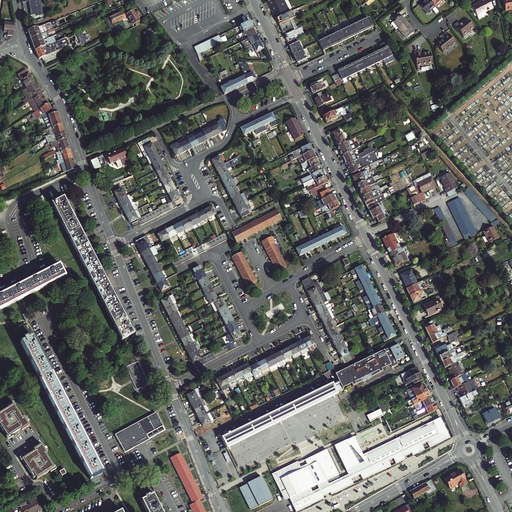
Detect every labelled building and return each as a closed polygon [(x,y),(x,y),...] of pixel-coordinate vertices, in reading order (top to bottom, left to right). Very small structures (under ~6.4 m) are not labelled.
[(43,13),(41,0),(29,0),(32,15),(43,13)] [(272,0),(268,2),(276,19),(286,14),(278,0),(272,0)] [(429,0),(423,0),(424,1),(418,5),(426,14),(435,7),(429,0)] [(489,0),(484,0),(472,6),(478,17),(494,9),(489,0)] [(296,9),(292,11),(286,14),(276,19),(279,25),(288,20),(287,18),(298,12),(296,9)] [(139,21),(133,10),(127,13),(133,25),(135,24),(135,23),(139,21)] [(112,24),(126,17),(123,11),(109,17),(112,24)] [(396,30),(398,28),(406,22),(400,15),(399,16),(397,13),(392,18),(394,20),(393,21),(393,22),(391,24),(396,30)] [(373,27),(368,18),(360,22),(364,31),(373,27)] [(286,35),(294,31),(295,31),(289,20),(288,20),(279,25),(283,33),(285,33),(286,35)] [(464,38),(475,29),(467,20),(460,25),(458,23),(454,26),(464,38)] [(14,35),(15,35),(15,22),(5,21),(5,28),(9,28),(9,32),(9,35),(14,35)] [(240,26),(243,33),(253,28),(249,21),(240,26)] [(356,35),(364,31),(360,22),(352,26),(356,35)] [(398,28),(406,38),(414,32),(406,22),(398,28)] [(40,26),(28,31),(28,32),(31,39),(38,36),(36,31),(41,29),(40,26)] [(356,35),(352,26),(344,30),(348,39),(356,35)] [(243,33),(245,37),(247,36),(248,39),(256,35),(253,28),(243,33)] [(339,43),(348,39),(344,30),(335,34),(339,43)] [(88,31),(77,36),(81,44),(92,39),(88,31)] [(287,37),(286,38),(288,43),(298,38),(294,31),(286,35),(287,37)] [(47,39),(44,33),(38,36),(31,39),(33,45),(47,40),(47,39)] [(447,33),(441,37),(443,40),(437,45),(444,54),(456,44),(447,33)] [(339,43),(335,34),(327,38),(331,47),(339,43)] [(242,42),(244,48),(250,46),(259,41),(256,35),(248,39),(242,42)] [(201,54),(223,43),(219,36),(195,48),(198,55),(201,54)] [(319,43),(322,51),(331,47),(327,38),(326,36),(317,40),(319,43)] [(42,61),(53,56),(52,53),(66,47),(63,39),(57,41),(50,44),(51,48),(43,51),(41,48),(35,50),(39,59),(41,58),(42,61)] [(35,49),(35,50),(41,48),(50,44),(57,41),(56,40),(52,41),(52,40),(48,42),(47,40),(33,45),(35,49)] [(250,46),(253,52),(256,51),(257,53),(263,49),(259,41),(250,46)] [(290,46),(294,55),(302,51),(298,42),(290,46)] [(394,61),(387,48),(379,52),(383,61),(385,65),(394,61)] [(306,59),(302,51),(294,55),(297,63),(306,59)] [(383,61),(379,52),(371,55),(375,64),(383,61)] [(420,52),(412,53),(415,68),(431,65),(429,53),(421,55),(420,52)] [(366,68),(375,64),(371,55),(362,59),(366,68)] [(366,68),(362,59),(354,63),(358,72),(366,68)] [(358,72),(354,63),(346,67),(350,76),(352,80),(356,79),(353,75),(358,72)] [(346,67),(337,71),(338,73),(342,80),(350,76),(346,67)] [(18,75),(27,89),(35,83),(26,69),(18,75)] [(249,71),(244,73),(245,76),(248,83),(255,79),(256,79),(253,72),(250,74),(249,71)] [(338,73),(331,77),(335,83),(341,81),(342,80),(338,73)] [(240,87),(248,83),(245,76),(237,80),(240,87)] [(311,87),(309,88),(312,94),(326,88),(321,79),(309,84),(311,87)] [(232,90),(240,87),(237,80),(229,84),(232,90)] [(23,100),(26,104),(30,101),(42,93),(35,83),(27,89),(23,91),(27,98),(23,100)] [(224,94),(232,90),(229,84),(221,88),(224,94)] [(322,95),(321,92),(318,94),(319,97),(315,99),(318,105),(322,104),(325,102),(331,100),(327,93),(322,95)] [(42,93),(30,101),(37,111),(48,103),(42,93)] [(44,114),(52,109),(48,103),(37,111),(34,113),(37,119),(40,117),(41,116),(44,114)] [(52,109),(44,114),(47,122),(60,118),(57,111),(55,107),(52,109)] [(335,115),(345,111),(344,107),(323,117),(326,123),(331,121),(331,122),(332,122),(336,121),(336,119),(335,115)] [(276,121),(272,114),(264,118),(267,125),(276,121)] [(46,131),(49,129),(52,127),(62,124),(60,118),(47,122),(48,125),(44,128),(46,131)] [(260,128),(267,125),(264,118),(256,121),(260,128)] [(291,131),(301,126),(298,120),(296,121),(295,118),(286,122),(289,128),(291,131)] [(221,120),(217,122),(218,125),(211,129),(214,136),(226,130),(221,120)] [(252,132),(260,128),(256,121),(248,125),(252,132)] [(52,136),(55,135),(55,134),(64,131),(62,124),(52,127),(49,129),(51,133),(52,136)] [(244,136),(252,132),(248,125),(241,129),(244,136)] [(301,126),(291,131),(295,140),(304,136),(303,134),(304,133),(301,126)] [(209,127),(202,130),(203,133),(207,140),(214,136),(211,129),(209,127)] [(340,134),(338,129),(330,133),(337,146),(345,142),(343,138),(344,137),(342,133),(340,134)] [(54,141),(57,140),(57,141),(66,138),(64,131),(55,134),(55,135),(52,136),(54,141)] [(199,144),(207,140),(203,133),(196,137),(199,144)] [(192,148),(199,144),(196,137),(188,141),(192,148)] [(53,154),(56,153),(56,152),(69,148),(66,138),(57,141),(57,140),(54,141),(49,143),(49,144),(53,154)] [(145,157),(148,155),(156,151),(149,138),(138,144),(145,157)] [(345,142),(337,146),(341,156),(352,151),(359,148),(356,142),(354,143),(351,139),(349,140),(345,142)] [(184,152),(192,148),(188,141),(180,145),(184,152)] [(176,156),(184,152),(180,145),(173,149),(172,149),(176,156)] [(290,157),(291,161),(297,158),(312,151),(310,145),(293,153),(294,155),(290,157)] [(346,165),(374,152),(372,147),(354,156),(352,151),(341,156),(346,165)] [(61,162),(73,158),(69,148),(56,152),(56,153),(59,160),(56,161),(58,164),(61,163),(61,162)] [(106,156),(110,165),(115,163),(117,168),(129,163),(122,149),(106,156)] [(152,163),(159,159),(156,151),(148,155),(152,163)] [(298,162),(302,160),(304,163),(316,158),(312,151),(297,158),(298,162)] [(374,163),(378,161),(374,152),(346,165),(350,174),(367,166),(374,163)] [(224,165),(220,157),(213,161),(216,169),(224,165)] [(56,165),(60,174),(67,171),(76,168),(73,158),(61,162),(61,163),(58,164),(56,165)] [(92,159),(94,169),(101,167),(99,158),(92,159)] [(308,170),(319,164),(316,158),(304,163),(301,165),(303,169),(306,167),(307,170),(308,170)] [(156,170),(163,167),(159,159),(152,163),(156,170)] [(319,164),(308,170),(311,175),(322,170),(319,164)] [(228,172),(224,165),(216,169),(220,176),(228,172)] [(168,175),(163,167),(156,170),(160,178),(168,175)] [(314,179),(315,182),(316,182),(325,177),(322,170),(311,175),(301,180),(303,185),(314,179)] [(361,173),(352,177),(356,186),(364,182),(368,180),(366,175),(367,174),(366,171),(362,173),(363,176),(362,176),(361,173)] [(232,181),(228,172),(220,176),(225,184),(232,181)] [(456,188),(449,173),(440,178),(445,189),(443,189),(445,193),(456,188)] [(164,186),(171,182),(168,175),(160,178),(164,186)] [(436,188),(431,177),(425,179),(423,176),(414,180),(420,193),(427,190),(428,191),(436,188)] [(307,189),(308,192),(311,191),(314,197),(319,194),(321,193),(325,191),(322,185),(327,183),(325,177),(316,182),(315,182),(312,183),(313,186),(307,189)] [(372,178),(368,180),(364,182),(356,186),(359,191),(375,184),(372,178)] [(228,192),(236,188),(232,181),(225,184),(228,192)] [(175,190),(171,182),(164,186),(168,193),(175,190)] [(380,188),(377,182),(375,184),(359,191),(361,197),(371,193),(380,188)] [(417,196),(413,187),(408,189),(413,198),(417,196)] [(240,196),(236,188),(228,192),(232,200),(240,196)] [(126,196),(122,189),(115,193),(119,200),(126,196)] [(172,201),(174,200),(179,197),(175,190),(168,193),(172,201)] [(371,193),(361,197),(364,203),(381,195),(380,193),(377,195),(377,193),(372,195),(371,193)] [(247,201),(243,194),(240,196),(232,200),(236,207),(244,203),(247,201)] [(333,195),(331,196),(324,199),(322,200),(318,202),(319,206),(310,211),(311,214),(313,213),(336,202),(333,195)] [(384,201),(383,199),(381,195),(364,203),(367,209),(377,204),(380,202),(384,201)] [(126,196),(119,200),(122,207),(130,203),(126,196)] [(93,254),(87,243),(86,240),(88,239),(86,235),(84,237),(79,226),(77,223),(80,222),(78,219),(75,220),(70,210),(68,207),(71,206),(69,202),(67,204),(63,197),(51,203),(122,338),(134,333),(131,327),(129,324),(132,322),(130,319),(128,320),(122,310),(121,307),(123,306),(121,302),(119,303),(114,293),(112,290),(115,289),(113,285),(110,287),(105,277),(103,274),(106,272),(104,269),(102,270),(96,260),(95,257),(97,256),(95,252),(93,254)] [(326,213),(339,207),(336,202),(313,213),(316,218),(318,217),(326,213)] [(126,215),(134,211),(130,203),(122,207),(126,215)] [(248,211),(244,203),(236,207),(240,214),(248,211)] [(382,214),(377,204),(367,209),(372,219),(375,217),(377,223),(384,219),(382,214)] [(215,215),(211,207),(204,211),(208,218),(215,215)] [(137,218),(134,211),(126,215),(130,223),(138,219),(137,218)] [(208,218),(204,211),(196,215),(200,222),(208,218)] [(282,219),(277,211),(270,214),(274,223),(282,219)] [(274,223),(270,214),(262,218),(267,227),(274,223)] [(200,222),(196,215),(189,219),(193,226),(196,225),(198,227),(202,225),(200,222)] [(267,227),(262,218),(255,222),(259,231),(267,227)] [(189,219),(181,223),(185,230),(193,226),(189,219)] [(259,231),(255,222),(247,226),(252,235),(259,231)] [(185,230),(181,223),(173,227),(177,234),(185,230)] [(252,235),(247,226),(240,230),(244,239),(252,235)] [(177,234),(173,227),(166,231),(170,238),(177,234)] [(338,237),(347,233),(343,227),(335,231),(338,237)] [(487,235),(491,243),(499,239),(494,227),(492,227),(484,231),(486,236),(487,235)] [(244,239),(240,230),(232,234),(237,243),(244,239)] [(166,231),(158,235),(162,243),(170,238),(166,231)] [(327,234),(326,231),(318,235),(323,245),(331,241),(327,234)] [(331,241),(338,237),(335,231),(327,234),(331,241)] [(318,235),(310,239),(312,242),(315,249),(323,245),(318,235)] [(400,249),(393,235),(382,240),(389,254),(400,249)] [(266,249),(275,245),(271,237),(262,242),(266,249)] [(149,249),(153,247),(149,239),(138,245),(142,253),(149,249)] [(312,242),(304,245),(307,252),(315,249),(312,242)] [(279,252),(275,245),(266,249),(270,257),(279,252)] [(304,245),(296,249),(300,256),(307,252),(304,245)] [(153,256),(149,249),(142,253),(146,260),(153,256)] [(402,253),(400,249),(389,254),(395,267),(408,261),(404,252),(402,253)] [(241,252),(232,257),(236,264),(245,260),(241,252)] [(273,264),(283,260),(279,252),(270,257),(273,264)] [(157,264),(153,256),(146,260),(150,268),(157,264)] [(240,272),(249,267),(245,260),(236,264),(240,272)] [(283,260),(273,264),(277,272),(286,267),(283,260)] [(34,275),(30,277),(31,278),(17,285),(16,284),(13,286),(14,287),(0,294),(0,292),(0,308),(65,276),(59,264),(51,268),(50,267),(47,269),(47,270),(34,276),(34,275)] [(162,272),(157,264),(150,268),(154,276),(162,272)] [(201,266),(193,270),(199,281),(207,277),(201,266)] [(365,274),(361,266),(355,270),(358,277),(365,274)] [(244,279),(253,275),(249,267),(240,272),(244,279)] [(418,284),(412,271),(404,274),(407,280),(405,281),(408,289),(418,284)] [(166,280),(162,272),(154,276),(158,283),(166,280)] [(362,285),(369,282),(365,274),(358,277),(362,285)] [(257,282),(253,275),(244,279),(248,287),(257,282)] [(211,285),(207,277),(199,281),(203,289),(211,285)] [(170,287),(166,280),(158,283),(162,291),(170,287)] [(323,293),(317,281),(305,288),(311,300),(320,295),(322,294),(323,293)] [(373,289),(369,282),(362,285),(366,293),(373,289)] [(424,289),(421,282),(418,284),(408,289),(407,289),(410,296),(421,291),(424,289)] [(215,292),(211,285),(203,289),(207,296),(215,292)] [(376,297),(373,289),(366,293),(370,300),(376,297)] [(421,291),(410,296),(413,303),(421,299),(419,295),(422,294),(421,291)] [(219,300),(215,292),(207,296),(211,304),(215,302),(219,300)] [(327,302),(322,294),(320,295),(311,300),(315,308),(327,302)] [(173,304),(176,303),(172,295),(162,301),(165,308),(173,304)] [(380,305),(376,297),(370,300),(372,305),(367,307),(369,310),(380,305)] [(222,299),(219,300),(215,302),(219,310),(226,306),(222,299)] [(429,316),(442,310),(437,300),(424,306),(429,316)] [(331,309),(327,301),(327,302),(315,308),(319,315),(331,309)] [(177,312),(173,304),(165,308),(169,316),(177,312)] [(377,316),(384,313),(380,305),(369,310),(367,311),(370,319),(377,316)] [(223,317),(230,313),(226,306),(219,310),(223,317)] [(331,319),(335,317),(331,309),(319,315),(323,323),(331,319)] [(181,320),(177,312),(169,316),(173,324),(181,320)] [(234,321),(230,313),(223,317),(227,325),(234,321)] [(377,316),(381,324),(388,320),(384,313),(377,316)] [(335,327),(331,319),(323,323),(327,331),(335,327)] [(178,331),(185,328),(181,320),(173,324),(178,331)] [(391,328),(388,320),(381,324),(385,331),(391,328)] [(231,333),(238,329),(234,321),(227,325),(231,333)] [(440,331),(438,326),(434,328),(431,322),(424,325),(429,336),(440,331)] [(15,331),(70,439),(82,463),(91,479),(102,473),(100,468),(98,465),(100,464),(99,461),(97,462),(91,451),(90,448),(92,447),(91,444),(88,445),(83,434),(81,431),(83,430),(82,427),(80,428),(74,417),(73,415),(75,414),(74,411),(72,412),(66,400),(64,397),(67,396),(65,394),(63,395),(58,384),(56,381),(58,380),(57,377),(55,378),(49,367),(48,364),(50,363),(48,360),(46,361),(40,350),(39,347),(41,346),(40,343),(38,344),(28,324),(15,331)] [(188,326),(185,328),(178,331),(182,339),(192,333),(188,326)] [(331,338),(339,334),(335,327),(327,331),(331,338)] [(395,336),(391,328),(385,331),(388,339),(395,336)] [(242,336),(238,329),(231,333),(235,340),(239,346),(244,343),(241,337),(242,336)] [(444,329),(442,330),(440,331),(429,336),(432,344),(447,336),(444,329)] [(186,347),(196,341),(192,333),(182,339),(186,347)] [(343,342),(339,334),(331,338),(335,346),(343,342)] [(316,347),(310,336),(303,340),(308,351),(316,347)] [(308,351),(303,340),(295,344),(299,352),(301,355),(308,351)] [(190,354),(200,349),(196,341),(186,347),(190,354)] [(348,351),(343,342),(335,346),(345,364),(352,360),(355,359),(351,349),(348,351)] [(299,352),(295,344),(287,348),(291,356),(299,352)] [(444,346),(435,350),(439,357),(453,351),(450,344),(444,347),(444,346)] [(389,348),(384,351),(391,365),(392,367),(397,365),(396,361),(404,357),(398,345),(390,349),(389,348)] [(287,348),(280,352),(284,360),(291,356),(287,348)] [(199,354),(202,352),(200,349),(190,354),(197,368),(200,367),(197,360),(199,359),(201,358),(199,354)] [(455,353),(454,350),(453,351),(439,357),(442,363),(463,353),(462,349),(455,353)] [(352,387),(361,382),(361,383),(374,377),(373,376),(382,372),(381,370),(391,365),(384,351),(374,355),(369,358),(335,375),(338,381),(342,389),(351,385),(352,387)] [(284,360),(280,352),(272,356),(278,367),(279,368),(286,364),(284,360)] [(460,358),(465,356),(463,353),(442,363),(444,369),(447,367),(457,363),(461,361),(460,358)] [(510,362),(506,354),(501,356),(505,364),(510,362)] [(278,367),(272,356),(264,360),(270,371),(278,367)] [(270,371),(264,360),(257,364),(263,375),(270,371)] [(331,361),(326,364),(329,371),(334,368),(331,361)] [(463,375),(457,363),(447,367),(450,374),(449,374),(452,380),(463,375)] [(249,368),(247,364),(239,368),(245,380),(253,376),(249,368)] [(253,376),(255,379),(263,375),(257,364),(249,368),(253,376)] [(416,367),(400,374),(405,385),(412,382),(413,385),(423,381),(416,367)] [(245,380),(239,368),(232,372),(238,384),(245,380)] [(238,384),(232,372),(224,376),(230,388),(238,384)] [(469,382),(466,374),(463,375),(452,380),(450,381),(454,389),(456,388),(468,382),(469,382)] [(230,388),(224,376),(217,380),(223,392),(230,388)] [(338,381),(311,393),(317,405),(338,395),(337,394),(343,392),(342,389),(338,381)] [(457,392),(459,391),(462,397),(475,391),(476,391),(474,387),(470,388),(468,382),(456,388),(457,392)] [(426,387),(423,388),(421,384),(408,390),(410,394),(413,399),(415,398),(428,392),(426,387)] [(195,389),(193,391),(193,392),(187,396),(191,403),(198,400),(202,398),(197,390),(195,389)] [(473,397),(478,395),(475,391),(462,397),(459,399),(464,409),(473,405),(471,401),(474,399),(473,397)] [(411,407),(413,405),(417,404),(431,397),(428,392),(415,398),(413,399),(409,401),(411,407)] [(311,393),(288,405),(293,417),(317,405),(311,393)] [(417,413),(434,404),(431,397),(417,404),(419,407),(413,410),(415,413),(417,413)] [(511,397),(511,398),(511,399),(511,401),(502,406),(507,415),(511,412),(511,397)] [(389,410),(384,399),(377,402),(383,414),(388,411),(389,410)] [(202,407),(198,400),(191,403),(195,411),(202,407)] [(0,426),(7,438),(9,437),(22,429),(22,430),(30,425),(25,417),(23,418),(15,405),(14,402),(8,405),(9,407),(0,413),(0,426)] [(415,420),(437,410),(434,404),(417,413),(418,415),(414,417),(415,420)] [(288,405),(265,417),(270,428),(293,417),(288,405)] [(206,414),(202,407),(195,411),(199,418),(206,414)] [(496,409),(483,415),(487,424),(501,417),(496,409)] [(164,426),(157,412),(148,417),(155,430),(164,426)] [(211,422),(206,414),(199,418),(203,426),(211,422)] [(155,430),(148,417),(139,422),(146,435),(155,430)] [(242,442),(270,428),(265,417),(239,429),(237,430),(242,442)] [(450,438),(440,418),(363,456),(353,436),(334,446),(348,475),(328,484),(327,480),(338,475),(326,450),(298,463),(297,462),(272,474),(284,501),(289,498),(292,504),(296,511),(324,499),(322,496),(330,493),(331,495),(353,485),(350,479),(360,474),(363,480),(391,466),(388,461),(393,459),(396,464),(405,460),(404,457),(412,453),(413,456),(425,450),(422,445),(427,443),(429,448),(450,438)] [(149,440),(146,435),(139,422),(115,434),(125,453),(133,449),(133,448),(149,440)] [(237,430),(239,429),(236,423),(218,432),(221,438),(237,430)] [(166,431),(164,426),(155,430),(146,435),(149,440),(166,431)] [(221,438),(220,438),(226,450),(242,442),(237,430),(221,438)] [(36,477),(38,479),(55,468),(46,454),(48,453),(42,444),(34,449),(36,452),(27,456),(25,454),(20,458),(22,461),(24,461),(33,478),(36,477)] [(174,466),(184,462),(180,454),(170,459),(174,466)] [(184,462),(174,466),(178,474),(187,469),(184,462)] [(191,477),(187,469),(178,474),(182,482),(191,477)] [(252,510),(259,506),(260,507),(273,500),(262,477),(257,479),(253,470),(247,473),(251,482),(248,484),(241,488),(252,510)] [(443,479),(449,488),(457,484),(460,488),(466,484),(464,480),(459,470),(443,479)] [(199,492),(191,477),(182,482),(189,496),(199,492)] [(410,492),(414,499),(425,492),(431,502),(439,497),(433,487),(431,488),(427,481),(410,492)] [(158,504),(147,484),(135,490),(146,511),(161,511),(160,508),(162,507),(160,503),(158,504)] [(203,500),(199,492),(189,496),(193,504),(200,501),(203,500)] [(30,504),(20,509),(21,511),(33,511),(37,510),(38,511),(42,509),(35,497),(28,501),(30,504)] [(192,511),(196,511),(203,509),(200,501),(193,504),(190,506),(192,511)]
